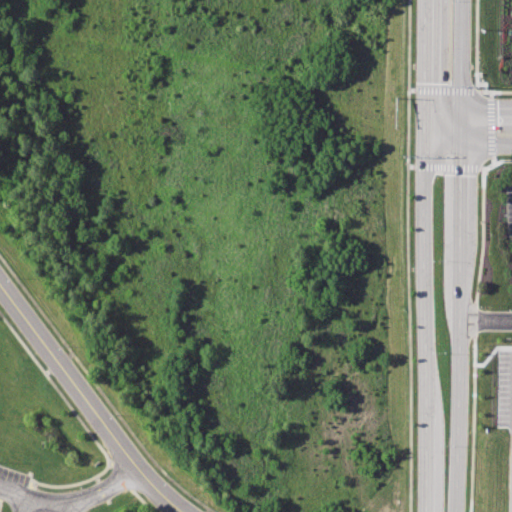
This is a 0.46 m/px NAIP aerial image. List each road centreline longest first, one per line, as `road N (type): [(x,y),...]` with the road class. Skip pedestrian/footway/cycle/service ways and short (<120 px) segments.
road 1 (tertiary): [(424,127),(426,511)]
road 2 (residential): [(0,283),(135,464),(182,511)]
road 3 (tertiary): [(455,511),(459,241)]
road 4 (tertiary): [(460,144),(461,0)]
road 5 (tertiary): [(423,0),(424,127)]
